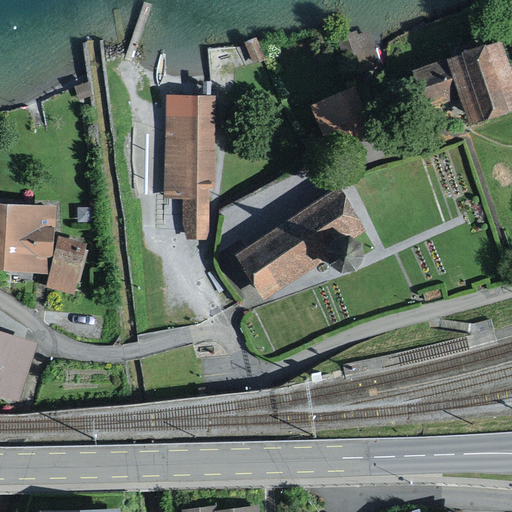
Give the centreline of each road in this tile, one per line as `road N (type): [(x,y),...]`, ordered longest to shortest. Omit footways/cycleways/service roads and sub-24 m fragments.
road 1 (residential): [(511,498),(334,498),(256,380),(349,338),(511,288)]
road 2 (primary): [(167,464),(431,455)]
road 3 (primary): [(167,464),(0,467)]
road 4 (residential): [(0,484),(49,338)]
